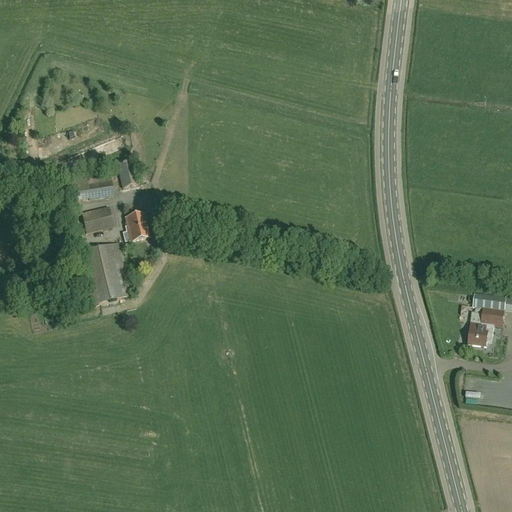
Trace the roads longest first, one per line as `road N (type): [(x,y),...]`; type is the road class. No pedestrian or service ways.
road 1 (secondary): [(404,283),(389,174),(401,0)]
road 2 (unclassified): [(404,283),(171,241)]
road 3 (secondary): [(467,511),(404,283)]
